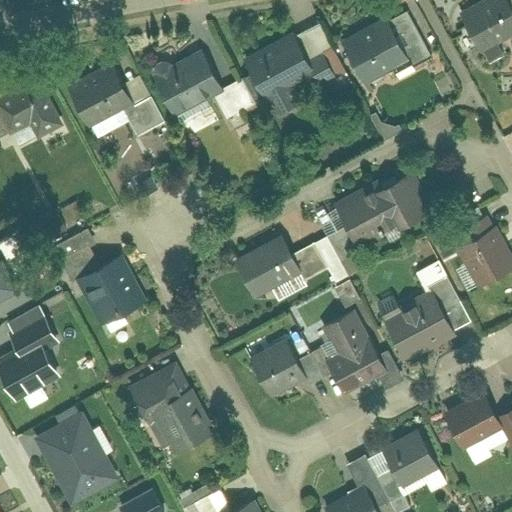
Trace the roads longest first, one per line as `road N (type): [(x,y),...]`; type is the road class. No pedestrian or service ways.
road 1 (residential): [(511,171),(461,146),(407,138),(185,258)]
road 2 (residential): [(305,451),(511,339)]
road 3 (residential): [(185,258),(172,293),(258,436)]
road 4 (residential): [(138,0),(0,25)]
